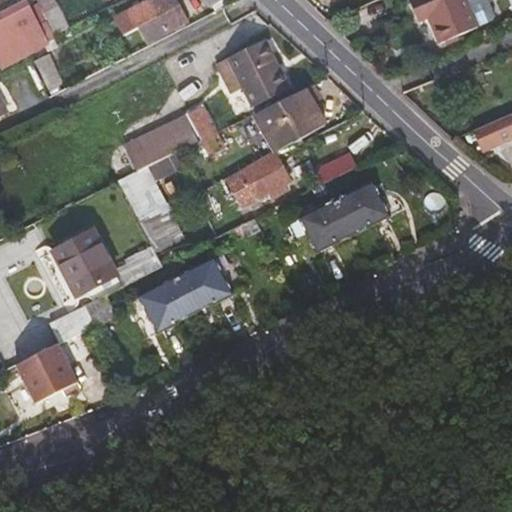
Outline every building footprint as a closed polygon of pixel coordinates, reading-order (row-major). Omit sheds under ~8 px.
[(27,0),(0,13),(0,20),(31,5),(28,0),(27,0)] [(70,28),(55,0),(37,0),(50,25),(56,35),(70,28)] [(152,0),(140,6),(150,23),(162,17),(152,0)] [(149,42),(187,22),(175,0),(152,0),(162,17),(150,23),(141,28),(149,42)] [(409,0),(420,23),(430,19),(440,43),(478,28),(494,21),(496,15),(489,0),(409,0)] [(50,25),(43,29),(31,5),(0,20),(0,61),(3,66),(45,45),(48,52),(60,45),(56,35),(50,25)] [(253,106),(289,88),(264,39),(229,57),(229,58),(239,78),(244,88),(253,106)] [(49,90),(64,83),(49,56),(34,62),(49,90)] [(239,78),(229,58),(216,65),(231,95),(244,88),(239,78)] [(304,90),(254,114),(277,152),(326,125),(304,90)] [(0,97),(0,117),(9,113),(1,97),(0,97)] [(202,106),(187,114),(201,140),(217,133),(202,106)] [(181,150),(201,140),(187,114),(168,123),(181,150)] [(511,114),(473,130),(478,143),(492,136),(494,141),(511,132),(511,114)] [(147,167),(181,150),(168,123),(123,145),(137,172),(147,167)] [(210,157),(225,149),(217,133),(201,140),(210,157)] [(481,147),(494,141),(492,136),(478,143),(481,147)] [(241,173),(242,173),(278,155),(277,152),(241,173)] [(336,178),(358,167),(351,153),(328,164),(336,178)] [(278,155),(242,173),(246,183),(232,191),(242,209),(258,200),(257,199),(269,193),(272,198),(289,189),(287,183),(291,180),(278,155)] [(128,202),(158,187),(147,167),(137,172),(118,181),(128,202)] [(318,250),(389,214),(374,184),(302,220),(318,250)] [(128,202),(140,225),(170,209),(158,187),(128,202)] [(150,244),(180,229),(170,209),(140,225),(150,244)] [(289,226),(304,257),(318,250),(302,220),(289,226)] [(78,297),(118,277),(93,230),(54,251),(78,297)] [(68,302),(78,297),(54,251),(45,255),(68,302)] [(160,330),(233,293),(215,260),(142,298),(160,330)] [(95,328),(117,316),(106,293),(83,305),(84,307),(93,325),(95,328)] [(128,305),(146,338),(160,330),(142,298),(128,305)] [(60,342),(93,325),(84,307),(50,323),(60,342)] [(80,388),(57,343),(17,364),(36,403),(62,390),(65,395),(80,388)]
